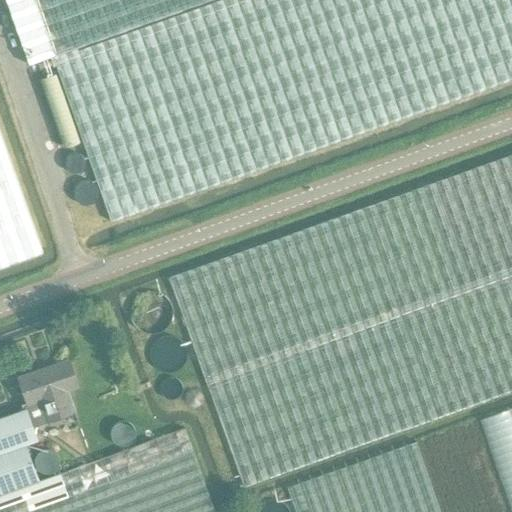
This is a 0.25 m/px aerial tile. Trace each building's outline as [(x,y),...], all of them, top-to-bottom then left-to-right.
[(6,0),(11,12),(23,47),(29,64),(52,56),(53,59),(111,222),(232,179),(389,124),(511,79),(511,0),(220,0),(127,33),(78,50),(77,48),(159,17),(209,0),(6,0)] [(0,265),(16,260),(37,253),(42,251),(0,132),(0,265)] [(511,155),(170,277),(245,486),(511,390),(511,155)] [(68,360),(19,377),(28,404),(22,406),(23,409),(26,408),(32,426),(48,420),(74,411),(67,391),(77,387),(68,360)] [(0,511),(215,511),(184,427),(38,480),(25,445),(38,441),(26,408),(23,409),(0,416),(0,511)] [(295,511),(442,511),(418,442),(287,488),(295,511)]
